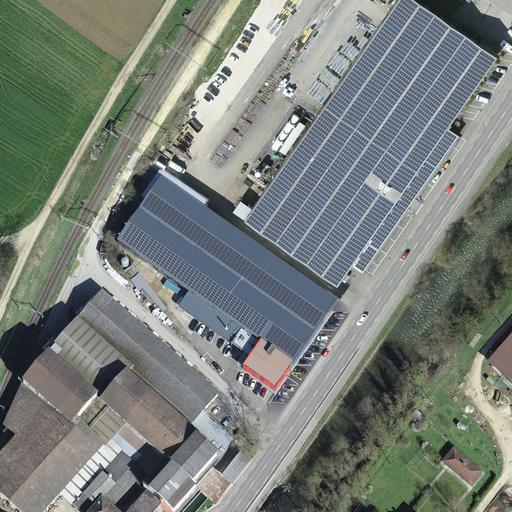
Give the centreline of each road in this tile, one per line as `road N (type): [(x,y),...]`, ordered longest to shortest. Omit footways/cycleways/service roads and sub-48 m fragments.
road 1 (primary): [(232,511),(511,101)]
road 2 (track): [(172,0),(43,215),(0,308)]
road 3 (track): [(511,312),(487,348),(478,379),(501,441),(504,481)]
